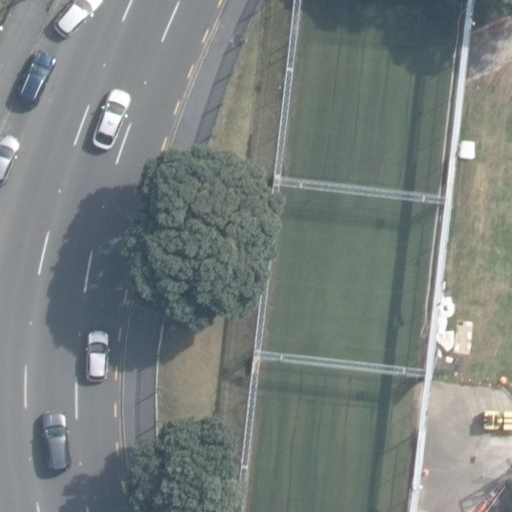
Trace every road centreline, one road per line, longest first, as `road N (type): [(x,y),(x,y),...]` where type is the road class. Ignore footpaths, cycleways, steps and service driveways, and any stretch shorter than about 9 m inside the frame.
road 1 (trunk): [(31,385),(43,265),(72,160),(137,0)]
road 2 (trunk): [(40,511),(31,385)]
